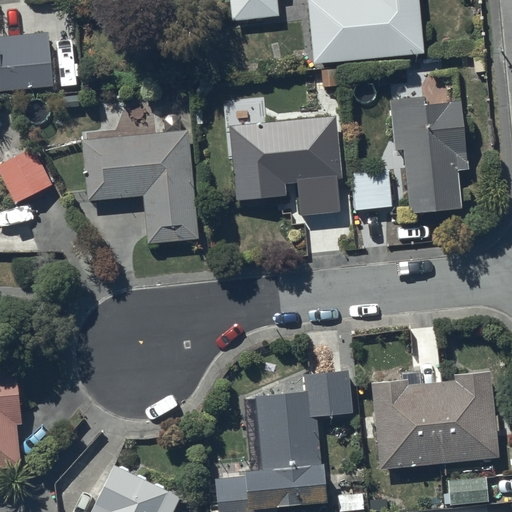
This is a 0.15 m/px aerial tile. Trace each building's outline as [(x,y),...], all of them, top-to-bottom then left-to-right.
[(235,16),(235,21),(276,19),(276,17),(278,17),(277,0),(229,0),(230,16),(235,16)] [(307,0),(305,0),(310,65),(422,55),(417,0),(307,0)] [(0,94),(53,89),(48,34),(0,38),(0,94)] [(469,171),(457,70),(432,73),(431,70),(403,73),(405,88),(389,90),(391,102),(388,102),(394,151),(403,150),(411,216),(463,210),(459,172),(469,171)] [(306,90),(304,71),(266,74),(268,94),(306,90)] [(337,118),(231,129),(238,204),(288,200),(287,187),(298,186),(301,217),(342,213),(338,181),(343,181),(337,118)] [(189,132),(82,142),(88,203),(145,197),(149,244),(199,240),(189,132)] [(6,155),(0,159),(0,169),(16,199),(52,179),(32,143),(21,150),(17,144),(4,151),(6,155)] [(388,171),(350,175),(354,212),(392,208),(388,171)] [(0,464),(21,462),(17,418),(22,418),(17,362),(0,363),(0,464)] [(402,379),(371,382),(379,469),(498,458),(490,371),(454,374),(455,382),(421,385),(419,369),(401,371),(402,379)] [(214,482),(217,511),(273,511),(273,507),(327,502),(323,463),(320,463),(316,418),(351,415),(347,370),(304,374),(305,393),(243,398),(247,442),(258,441),(260,468),(245,470),(245,479),(214,482)] [(175,511),(182,498),(114,464),(90,511),(175,511)] [(488,480),(449,484),(451,497),(445,497),(446,508),(490,504),(488,480)]
